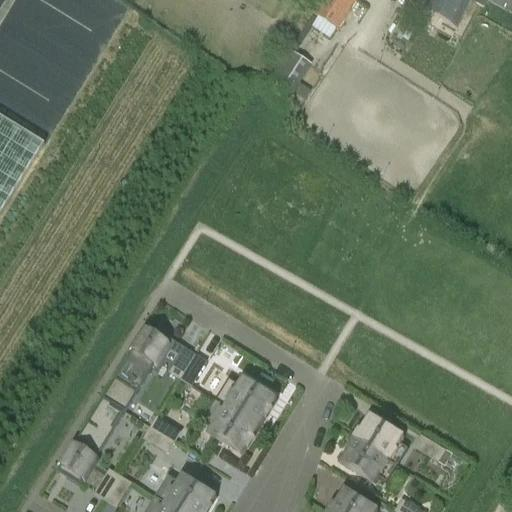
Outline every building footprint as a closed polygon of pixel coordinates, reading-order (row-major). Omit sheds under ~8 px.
[(320,0),(311,15),(339,33),(359,0),(320,0)] [(423,12),(423,13),(456,32),(457,30),(456,30),(471,3),(484,10),(488,3),(511,15),(511,0),(430,0),(424,13),(423,12)] [(270,82),(293,97),(311,67),(288,53),(270,82)] [(0,218),(44,147),(0,118),(0,218)] [(114,383),(136,397),(171,341),(148,328),(114,383)] [(170,375),(180,382),(193,361),(183,354),(170,375)] [(204,367),(193,361),(180,382),(191,388),(204,367)] [(215,403),(257,429),(272,404),(241,385),(238,388),(228,382),(215,403)] [(103,401),(57,475),(79,489),(125,415),(103,401)] [(257,429),(215,403),(201,425),(211,431),(209,435),(241,455),(257,429)] [(150,430),(171,444),(178,433),(157,420),(150,430)] [(354,443),(397,469),(407,452),(397,446),(399,442),(367,422),(354,443)] [(164,454),(171,444),(150,430),(143,441),(164,454)] [(424,440),(417,451),(438,464),(445,454),(424,440)] [(386,487),(397,469),(354,443),(341,464),(373,484),(375,481),(386,487)] [(96,494),(107,500),(120,479),(109,473),(96,494)] [(130,486),(120,479),(107,500),(117,507),(130,486)] [(154,501),(172,511),(205,511),(212,502),(180,482),(178,486),(168,479),(154,501)] [(367,511),(342,496),(331,511),(367,511)] [(172,511),(154,501),(147,511),(172,511)]
